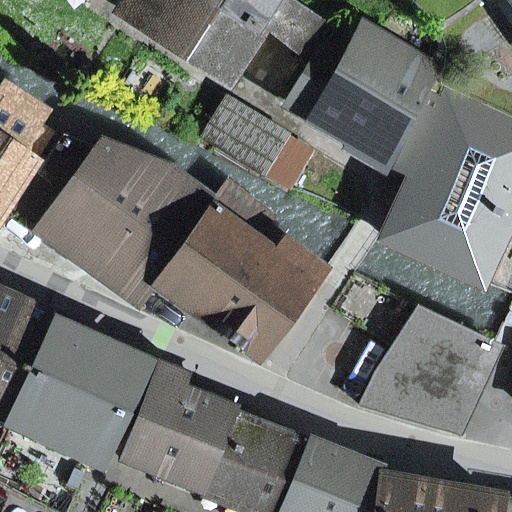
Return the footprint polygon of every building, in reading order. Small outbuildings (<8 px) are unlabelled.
[(123,0),(121,4),(185,46),(215,0),(123,0)] [(226,74),(260,23),(275,0),(215,0),(185,46),(226,74)] [(275,0),(260,23),(306,57),(327,27),(288,0),(275,0)] [(288,104),(386,162),(389,161),(428,88),(435,74),(432,72),(369,31),(352,66),(320,51),(288,104)] [(0,140),(15,150),(41,110),(5,87),(0,94),(0,140)] [(383,236),(479,281),(511,210),(511,124),(428,88),(389,161),(411,173),(383,236)] [(201,138),(263,176),(264,172),(287,135),(226,98),(201,138)] [(264,172),(290,188),(312,150),(287,135),(264,172)] [(15,210),(142,302),(155,283),(210,208),(207,206),(165,177),(64,136),(15,210)] [(0,214),(34,162),(15,150),(0,140),(0,214)] [(155,283),(259,358),(322,267),(266,226),(271,219),(223,184),(207,206),(210,208),(155,283)] [(0,348),(20,305),(0,296),(0,289),(1,287),(0,286),(0,348)] [(20,305),(0,348),(0,416),(12,422),(51,337),(62,314),(42,304),(38,313),(20,305)] [(374,372),(360,404),(453,433),(494,341),(416,306),(374,372)] [(51,337),(12,422),(98,464),(138,379),(144,357),(121,345),(119,349),(79,331),(82,325),(62,314),(51,337)] [(160,363),(122,459),(202,492),(232,416),(233,411),(181,389),(187,374),(160,363)] [(281,511),(293,480),(273,472),(287,438),(232,416),(202,492),(251,511),(281,511)] [(293,480),(281,511),(376,511),(383,477),(383,474),(307,443),(306,445),(287,438),(273,472),(293,480)] [(494,511),(497,497),(383,477),(376,511),(494,511)] [(511,511),(511,499),(497,497),(494,511),(511,511)]
